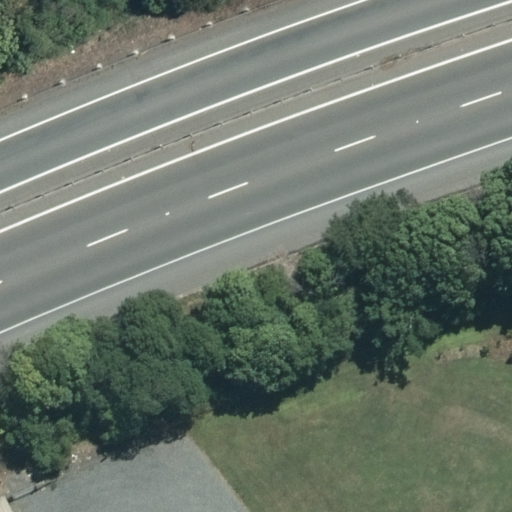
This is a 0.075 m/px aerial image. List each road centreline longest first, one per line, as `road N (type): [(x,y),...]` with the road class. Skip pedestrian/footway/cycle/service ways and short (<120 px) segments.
road 1 (trunk): [(511,84),(411,116),(0,279)]
road 2 (trunk): [(0,158),(169,85),(423,0)]
